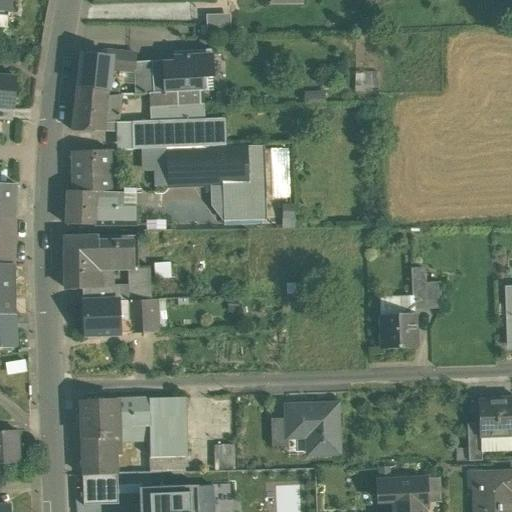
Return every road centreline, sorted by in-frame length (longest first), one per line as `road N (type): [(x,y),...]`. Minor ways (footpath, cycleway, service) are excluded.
road 1 (residential): [(50,389),(511,375)]
road 2 (unclassified): [(50,389),(45,180),(68,0)]
